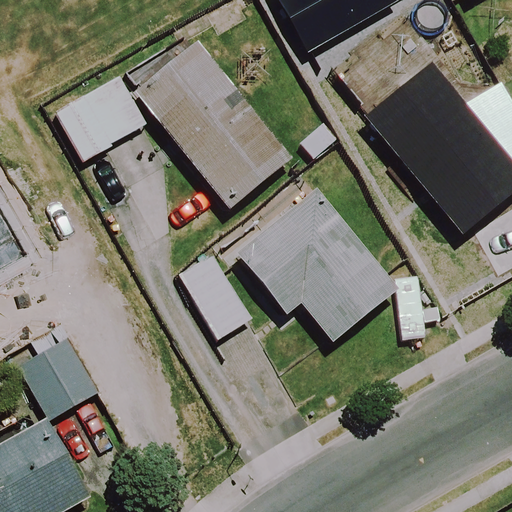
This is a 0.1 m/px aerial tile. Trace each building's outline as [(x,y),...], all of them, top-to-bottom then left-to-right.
[(277,170),(188,60),(130,108),(219,218),(277,170)] [(454,117),(428,85),(363,136),(450,245),(511,194),(511,186),(502,174),(511,165),(511,124),(486,92),(454,117)] [(137,134),(112,88),(47,125),(73,170),(137,134)] [(333,147),(313,126),(286,154),(306,174),(333,147)] [(388,299),(306,197),(224,263),(274,324),(288,313),(321,353),(388,299)] [(0,308),(26,294),(0,248),(0,308)] [(242,329),(203,263),(166,284),(205,350),(242,329)] [(85,401),(57,351),(10,378),(39,428),(85,401)] [(0,511),(67,511),(73,509),(33,434),(0,451),(0,511)]
